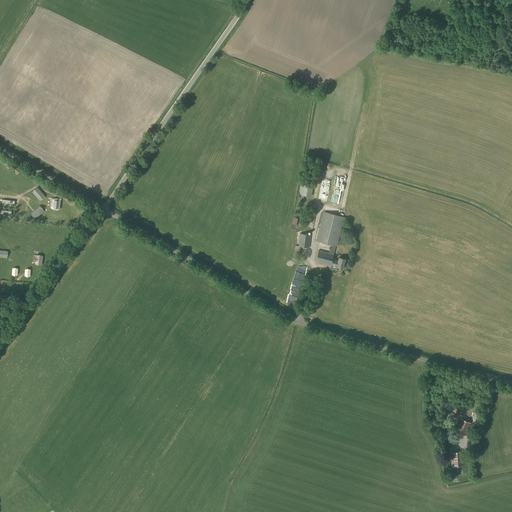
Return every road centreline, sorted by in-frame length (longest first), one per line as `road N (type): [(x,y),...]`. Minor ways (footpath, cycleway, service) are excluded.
road 1 (unclassified): [(511,384),(296,322),(103,209)]
road 2 (unclassified): [(103,209),(245,0)]
road 3 (unclassified): [(0,345),(103,209)]
